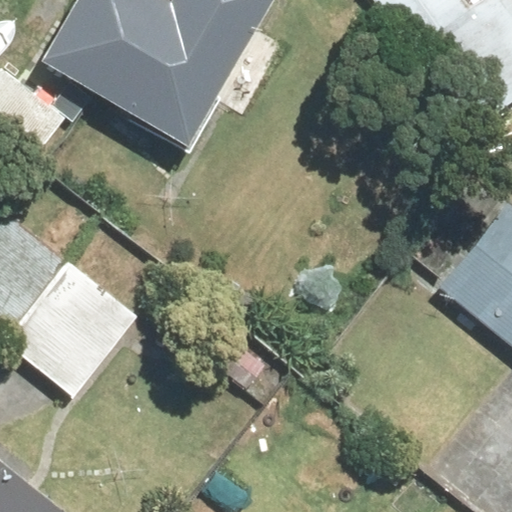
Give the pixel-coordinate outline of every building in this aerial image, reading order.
[(145,0),(70,0),(31,67),(176,151),(264,0),(165,0),(160,9),(145,0)] [(75,117),(11,64),(0,77),(0,107),(49,148),(75,117)] [(511,215),(498,204),(427,295),(511,360),(511,215)] [(0,218),(0,337),(5,341),(13,349),(0,364),(0,425),(44,375),(74,401),(144,320),(75,260),(12,205),(0,218)] [(53,511),(0,471),(0,511),(53,511)]
